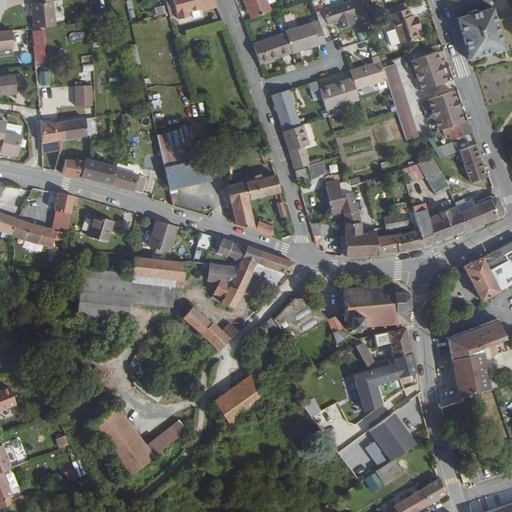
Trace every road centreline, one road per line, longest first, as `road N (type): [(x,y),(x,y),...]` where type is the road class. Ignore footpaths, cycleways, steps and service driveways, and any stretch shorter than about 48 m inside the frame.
road 1 (tertiary): [(308,259),(37,178)]
road 2 (residential): [(457,498),(427,378),(421,283)]
road 3 (residential): [(511,205),(440,10)]
road 4 (residential): [(308,259),(257,90)]
